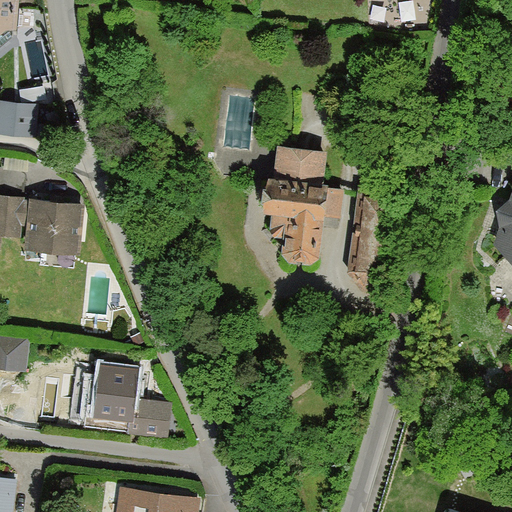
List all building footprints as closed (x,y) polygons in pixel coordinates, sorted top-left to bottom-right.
[(0,0),(0,31),(13,26),(14,0),(0,0)] [(38,105),(0,100),(0,129),(35,133),(38,105)] [(318,256),(323,213),(339,215),(342,190),(321,186),(325,152),(280,146),(276,178),(269,177),(268,183),(264,182),(262,200),(264,200),(265,210),(274,210),(272,228),(276,235),(288,236),(287,246),(284,245),(283,252),(290,259),(309,261),(318,256)] [(401,154),(382,152),(376,191),(395,194),(401,154)] [(376,191),(361,189),(350,270),(363,288),(383,291),(395,194),(376,191)] [(23,200),(23,195),(0,193),(0,231),(20,233),(21,223),(29,224),(31,201),(23,200)] [(83,202),(31,197),(31,201),(29,224),(27,245),(78,250),(83,202)] [(511,204),(498,242),(511,256),(511,204)] [(0,365),(27,369),(31,337),(0,333),(0,365)] [(139,365),(102,360),(94,413),(126,418),(124,431),(167,437),(171,401),(147,397),(147,390),(136,388),(139,365)] [(507,451),(480,443),(474,462),(501,470),(507,451)] [(0,472),(0,511),(12,511),(17,475),(0,472)] [(198,511),(201,495),(121,483),(116,511),(198,511)]
